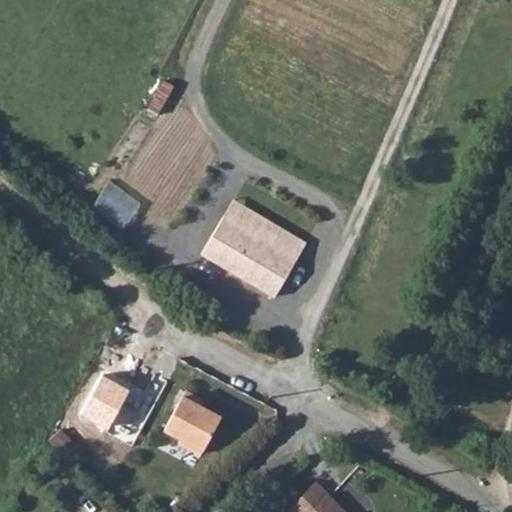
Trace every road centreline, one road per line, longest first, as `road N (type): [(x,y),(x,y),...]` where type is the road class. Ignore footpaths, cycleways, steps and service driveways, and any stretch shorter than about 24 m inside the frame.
road 1 (unclassified): [(284,386),(454,0)]
road 2 (residential): [(284,386),(79,259)]
road 3 (residential): [(483,500),(320,405)]
road 4 (residential): [(212,511),(320,405)]
